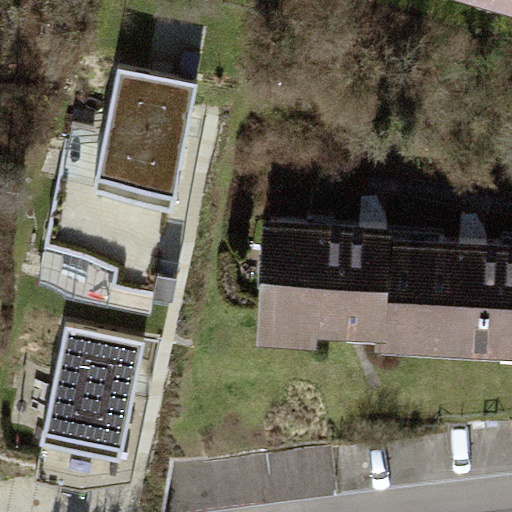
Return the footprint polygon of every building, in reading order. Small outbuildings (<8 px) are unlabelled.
[(176,199),(200,78),(121,62),(105,144),(97,184),(176,199)] [(97,184),(105,144),(71,137),(44,267),(140,288),(143,273),(177,280),(181,259),(164,255),(176,199),(97,184)] [(386,236),(390,237),(390,218),(363,217),(362,220),(275,217),(273,275),(265,274),(264,320),(319,322),(319,312),(383,314),(386,236)] [(386,236),(383,314),(382,328),(511,333),(511,241),(491,241),(491,237),(463,235),(463,240),(390,237),(386,236)] [(123,451),(148,330),(69,315),(45,435),(123,451)]
